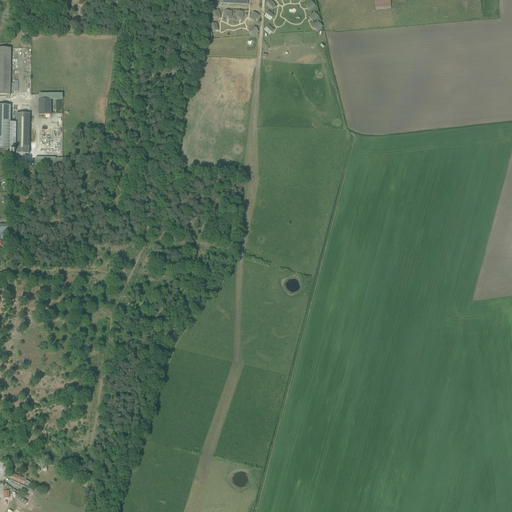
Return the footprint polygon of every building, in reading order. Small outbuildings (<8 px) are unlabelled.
[(373,0),(374,10),(390,9),(389,0),(373,0)] [(228,21),(243,22),(243,12),(229,11),(228,21)] [(0,47),(0,95),(10,95),(11,48),(0,47)] [(38,99),(38,114),(51,114),(51,99),(38,99)] [(0,154),(9,154),(9,151),(15,151),(15,154),(29,154),(30,114),(16,114),(16,123),(10,123),(10,106),(3,106),(0,105),(0,154)] [(8,473),(7,477),(9,478),(11,479),(12,479),(24,485),(25,480),(26,479),(14,474),(13,476),(8,473)] [(12,479),(11,482),(20,487),(31,492),(32,489),(29,487),(24,485),(12,479)]
